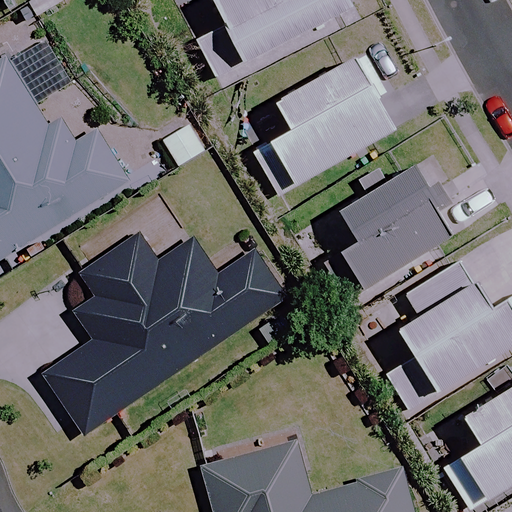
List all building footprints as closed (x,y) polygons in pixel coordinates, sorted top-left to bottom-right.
[(214,0),(229,28),(199,43),(218,81),(354,11),(348,0),(214,0)] [(361,49),(340,61),(267,103),(286,135),(266,147),(295,197),(408,132),(361,49)] [(46,132),(6,63),(0,66),(0,264),(126,190),(92,132),(73,143),(61,123),(46,132)] [(413,172),(343,215),(361,246),(322,270),(344,306),(454,239),(413,172)] [(159,267),(146,247),(72,296),(102,341),(46,378),(86,438),(289,304),(256,255),(218,280),(194,243),(159,267)] [(511,349),(511,326),(485,284),(404,335),(419,359),(389,378),(411,413),(511,349)] [(511,486),(511,388),(465,417),(481,443),(458,457),(444,465),(472,511),(511,486)] [(311,498),(295,445),(201,473),(212,511),(415,511),(404,471),(311,498)]
